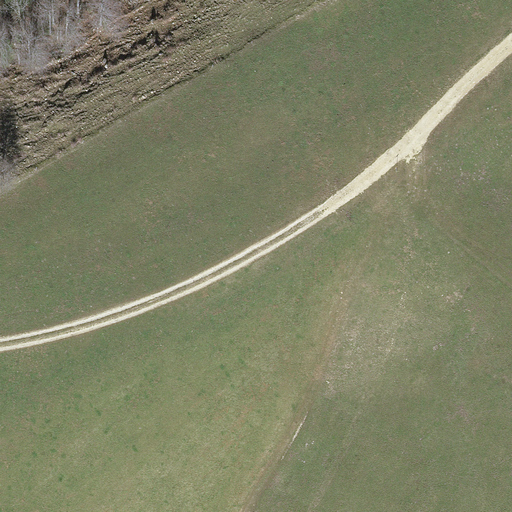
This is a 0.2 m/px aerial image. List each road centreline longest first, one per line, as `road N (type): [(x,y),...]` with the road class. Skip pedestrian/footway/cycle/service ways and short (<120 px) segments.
road 1 (track): [(406,142),(317,216),(254,255),(111,318),(0,343)]
road 2 (track): [(406,142),(407,180),(298,419),(243,511)]
road 3 (track): [(511,41),(406,142)]
